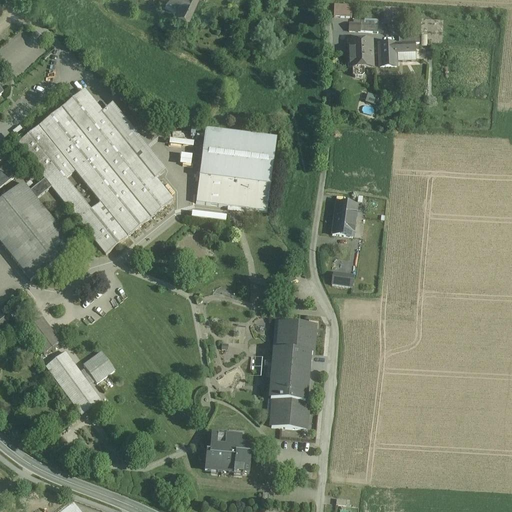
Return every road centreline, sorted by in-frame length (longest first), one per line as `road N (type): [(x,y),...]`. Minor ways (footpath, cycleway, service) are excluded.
road 1 (residential): [(321,511),(336,332),(312,251),(325,127),(322,0)]
road 2 (tertiary): [(0,441),(37,468),(142,511)]
